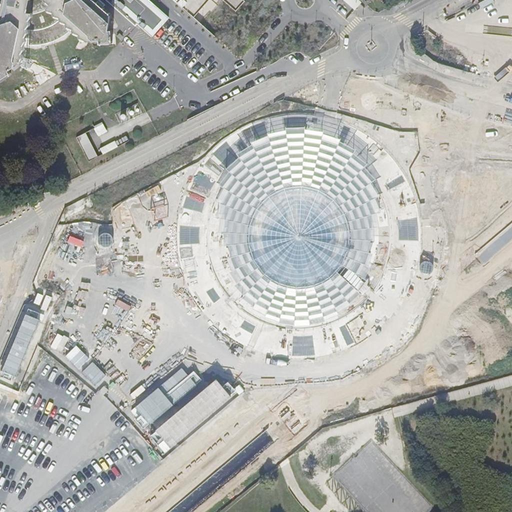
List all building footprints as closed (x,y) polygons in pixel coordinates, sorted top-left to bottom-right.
[(3,0),(3,1),(2,6),(0,5),(0,77),(0,78),(11,71),(9,69),(19,62),(27,37),(30,38),(30,45),(41,44),(52,42),(62,37),(69,32),(65,27),(68,24),(87,40),(100,40),(100,42),(113,42),(113,30),(110,30),(110,12),(96,0),(106,0),(135,25),(138,22),(152,35),(169,17),(149,0),(3,0)] [(187,3),(183,7),(183,8),(193,17),(208,0),(223,0),(235,11),(244,1),(243,0),(184,0),(187,3)] [(345,0),(355,9),(363,1),(361,0),(345,0)] [(169,17),(152,35),(200,78),(216,59),(169,17)] [(449,102),(446,114),(461,118),(464,106),(449,102)] [(311,114),(262,121),(219,148),(191,190),(183,239),(195,287),(227,326),(271,349),(321,353),(368,335),(404,300),(422,254),(420,204),(398,159),(359,127),(353,126),(311,114)] [(103,124),(93,129),(98,137),(107,132),(103,124)] [(98,157),(86,133),(77,137),(89,161),(98,157)] [(115,141),(99,149),(103,155),(118,147),(115,141)]
